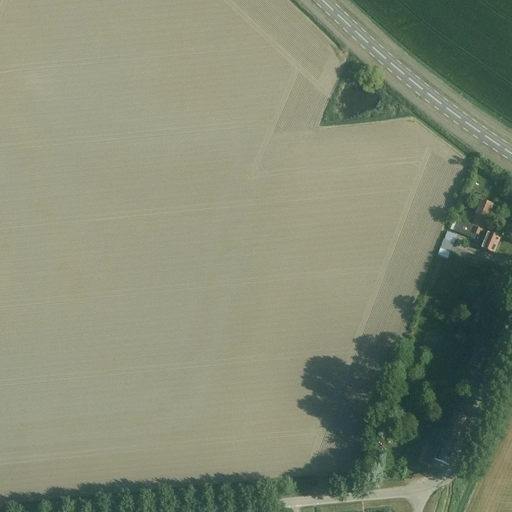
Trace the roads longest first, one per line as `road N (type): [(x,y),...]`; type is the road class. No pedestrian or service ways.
road 1 (secondary): [(511,154),(415,85),(319,0)]
road 2 (unclassified): [(204,511),(425,490)]
road 3 (unclassified): [(425,490),(449,474),(511,327)]
